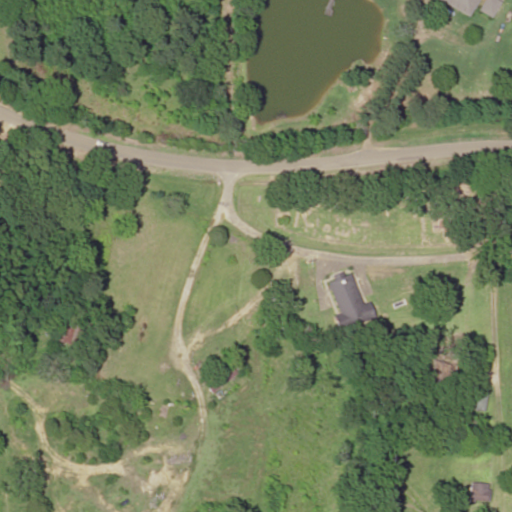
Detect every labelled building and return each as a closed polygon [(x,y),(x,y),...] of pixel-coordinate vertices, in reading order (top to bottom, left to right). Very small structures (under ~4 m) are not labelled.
[(435,0),(469,16),(476,0),(435,0)] [(499,3),(494,0),(483,0),(477,10),(489,18),(499,3)] [(360,305),(348,271),(323,279),(340,330),(372,319),(366,302),(360,305)] [(71,348),(80,327),(68,322),(59,342),(71,348)] [(211,393),(236,373),(232,367),(207,388),(211,393)] [(484,412),(487,391),(460,387),(457,408),(484,412)] [(487,484),(469,483),(468,502),(487,502),(487,484)]
